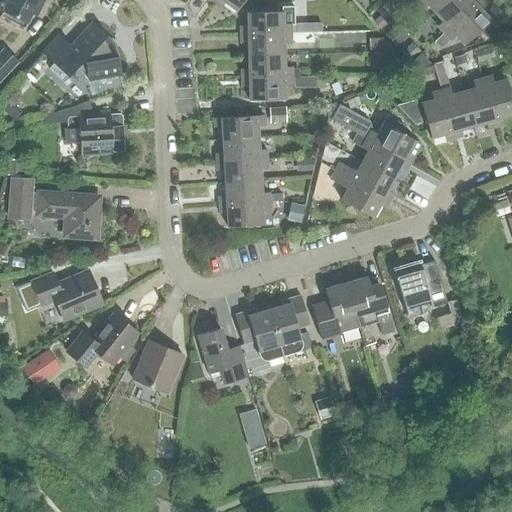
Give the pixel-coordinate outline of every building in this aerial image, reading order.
[(0,0),(0,10),(25,23),(30,14),(34,16),(42,2),(38,0),(0,0)] [(214,0),(212,4),(219,8),(223,3),(234,11),(242,0),(214,0)] [(414,0),(413,1),(420,8),(425,3),(433,12),(446,0),(414,0)] [(435,26),(442,33),(478,0),(446,0),(433,12),(441,21),(435,26)] [(480,0),(478,0),(442,33),(449,40),(454,35),(462,45),(489,20),(480,10),(485,5),(480,0)] [(289,33),(302,33),(302,24),(282,24),(281,12),(245,12),(246,26),(238,26),(239,35),(289,34),(289,33)] [(379,15),(372,22),(380,30),(387,24),(379,15)] [(87,81),(120,75),(114,44),(90,22),(69,45),(57,34),(40,52),(51,63),(47,68),(60,80),(65,75),(66,76),(76,64),(85,72),(87,81)] [(394,46),(407,35),(397,23),(384,35),(394,46)] [(246,56),(282,55),(282,43),(289,43),(289,34),(239,35),(239,43),(246,43),(246,56)] [(477,62),(493,57),(490,46),(474,51),(477,62)] [(0,81),(18,62),(3,48),(0,50),(0,81)] [(413,71),(429,64),(420,53),(407,64),(413,71)] [(240,69),(240,78),(290,77),(290,67),(283,67),(282,55),(246,56),(247,69),(240,69)] [(383,61),(384,75),(405,74),(404,66),(397,67),(397,60),(383,61)] [(471,81),(480,78),(477,67),(468,69),(471,81)] [(481,79),(494,127),(502,125),(500,118),(511,114),(511,108),(504,79),(492,83),(490,76),(481,79)] [(290,77),(240,78),(240,86),(247,86),(248,100),(284,99),(283,87),(290,86),(290,77)] [(293,77),(293,87),(315,87),(315,77),(293,77)] [(473,88),(462,91),(471,126),(484,122),(486,129),(494,127),(481,79),(471,81),(473,88)] [(471,126),(462,91),(450,94),(448,88),(439,90),(453,139),(461,136),(459,129),(471,126)] [(445,141),(453,139),(439,90),(430,93),(432,100),(420,103),(429,138),(443,134),(445,141)] [(386,116),(382,123),(381,123),(375,134),(371,132),(369,121),(338,103),(330,119),(356,133),(355,134),(409,163),(419,144),(400,133),(404,126),(386,116)] [(284,107),(268,108),(269,123),(285,122),(284,107)] [(123,125),(122,125),(121,116),(118,113),(109,114),(108,113),(68,115),(66,118),(67,129),(63,129),(64,143),(78,142),(79,156),(111,154),(111,152),(121,152),(123,149),(123,140),(124,140),(123,125)] [(220,140),(256,138),(256,126),(263,125),(262,115),(212,118),(212,127),(220,127),(220,140)] [(351,142),(360,147),(366,151),(360,161),(392,179),(398,167),(404,171),(409,163),(355,134),(351,142)] [(257,150),(256,138),(220,140),(221,153),(214,153),(215,162),(265,159),(264,149),(257,150)] [(295,159),(296,172),(312,171),(311,158),(295,159)] [(22,160),(6,159),(5,175),(21,176),(22,160)] [(223,183),(259,181),(258,169),(266,168),(265,159),(215,162),(215,170),(222,170),(223,183)] [(386,190),(392,179),(360,161),(355,172),(337,162),(333,171),(388,201),(392,194),(386,190)] [(384,208),(388,201),(333,171),(328,179),(345,189),(339,200),(371,217),(377,205),(384,208)] [(30,221),(33,178),(9,176),(6,219),(30,221)] [(260,193),(259,181),(223,183),(224,196),(217,197),(217,205),(268,202),(280,201),(279,194),(267,195),(267,192),(260,193)] [(94,239),(97,198),(37,193),(35,215),(64,217),(62,236),(94,239)] [(261,212),(268,212),(268,202),(217,205),(218,213),(225,213),(226,227),(262,224),(261,212)] [(299,223),(303,206),(289,203),(286,220),(299,223)] [(392,269),(403,307),(409,305),(410,310),(412,312),(414,313),(415,314),(418,314),(420,313),(422,312),(423,311),(424,310),(425,308),(426,307),(426,305),(425,301),(443,296),(434,264),(419,268),(417,261),(392,269)] [(60,319),(100,302),(88,273),(57,286),(52,273),(29,282),(39,306),(53,300),(60,319)] [(365,277),(344,283),(358,328),(376,323),(380,335),(392,331),(378,284),(368,287),(365,277)] [(338,333),(358,328),(344,283),(323,289),(328,304),(312,309),(311,305),(310,305),(321,341),(339,335),(338,333)] [(286,304),(267,309),(281,357),(303,350),(308,346),(308,340),(306,332),(298,335),(296,328),(308,325),(299,296),(285,300),(286,304)] [(268,361),(281,357),(267,309),(249,315),(248,311),(233,315),(242,344),(253,341),(258,355),(260,359),(263,361),(268,361)] [(111,365),(137,334),(111,313),(90,340),(80,332),(65,351),(85,367),(97,353),(111,365)] [(222,383),(247,376),(238,346),(225,350),(219,329),(196,336),(209,378),(219,375),(222,383)] [(164,393),(180,354),(160,346),(162,342),(149,337),(131,380),(164,393)] [(20,368),(33,386),(59,368),(47,349),(20,368)] [(473,362),(462,365),(467,381),(478,378),(473,362)] [(411,387),(381,397),(385,409),(415,399),(411,387)] [(358,398),(342,403),(346,415),(361,410),(358,398)] [(324,404),(316,407),(320,419),(328,417),(324,404)] [(258,419),(240,424),(248,449),(265,444),(258,419)]
